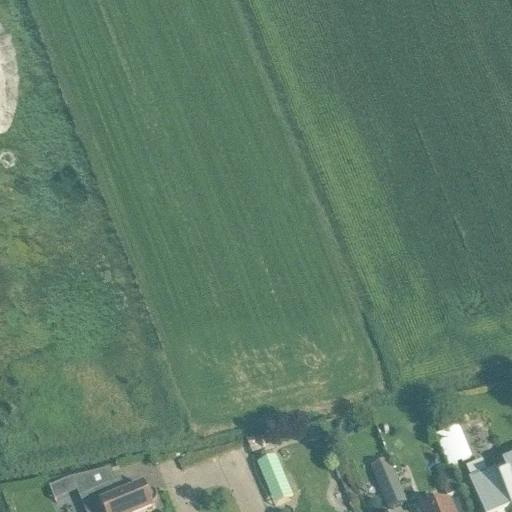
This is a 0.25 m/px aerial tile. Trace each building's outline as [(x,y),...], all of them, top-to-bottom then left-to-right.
[(304,431),(308,445),(321,440),(317,427),(304,431)] [(438,437),(449,466),(470,457),(458,429),(438,437)] [(274,455),(256,462),(268,491),(286,483),(274,455)] [(504,467),(470,481),(482,511),(509,511),(511,511),(511,461),(504,465),(504,467)] [(106,470),(72,478),(85,511),(149,511),(155,510),(153,505),(156,503),(157,500),(158,498),(157,497),(157,495),(156,494),(155,492),(154,491),(152,490),(150,490),(149,490),(146,490),(145,486),(123,495),(117,482),(111,484),(106,470)] [(379,475),(391,501),(403,496),(392,470),(379,475)] [(440,478),(443,486),(448,497),(459,493),(451,474),(440,478)] [(423,511),(453,511),(449,501),(423,511)]
